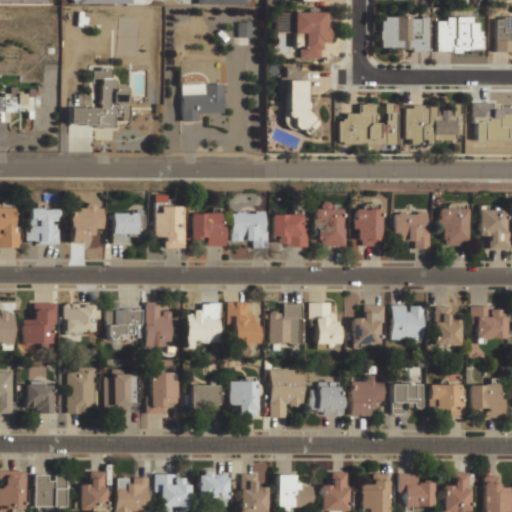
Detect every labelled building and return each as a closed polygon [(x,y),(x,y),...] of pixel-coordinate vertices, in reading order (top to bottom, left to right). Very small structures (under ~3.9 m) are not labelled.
[(329,12),(272,12),(272,32),(290,32),(291,48),(298,48),(298,57),(319,57),(318,43),(329,43),(329,12)] [(426,50),(426,16),(377,16),(377,50),(426,50)] [(432,51),(480,51),(480,24),(471,24),(471,17),(432,17),(432,51)] [(491,50),(511,50),(511,17),(491,17),(491,50)] [(237,37),(249,37),(249,23),(237,23),(237,37)] [(66,106),(66,125),(113,127),(113,119),(127,119),(128,82),(109,82),(109,68),(95,67),(94,107),(66,106)] [(294,129),(302,129),(310,137),(321,127),(303,110),(304,70),(283,70),(283,110),(285,116),(290,118),(290,125),(294,129)] [(178,83),(178,121),(198,121),(198,112),(220,112),(220,83),(178,83)] [(0,122),(7,122),(8,111),(37,111),(38,89),(0,89),(0,122)] [(375,103),(356,103),(356,113),(343,113),(343,121),(335,121),(335,143),(395,143),(395,103),(383,103),(383,123),(375,123),(375,103)] [(401,143),(454,143),(454,106),(401,105),(401,143)] [(151,236),(161,237),(161,248),(182,248),(183,205),(163,205),(163,195),(151,195),(151,236)] [(88,244),(88,232),(101,232),(101,207),(67,207),(67,244),(88,244)] [(0,247),(13,247),(13,208),(0,208),(0,247)] [(464,208),(434,209),(436,247),(466,245),(464,208)] [(24,209),(23,244),(55,244),(55,209),(24,209)] [(486,250),(506,250),(506,209),(475,209),(475,238),(486,238),(486,250)] [(379,246),(379,210),(353,210),(353,246),(379,246)] [(222,245),(222,211),(187,211),(187,236),(199,236),(199,245),(222,245)] [(341,247),(341,211),(312,211),(312,247),(341,247)] [(108,213),(108,245),(127,245),(127,236),(140,236),(140,213),(108,213)] [(263,248),(263,213),(229,213),(229,241),(247,241),(247,248),(263,248)] [(411,249),(426,249),(426,214),(390,214),(391,243),(411,243),(411,249)] [(269,248),(302,248),(302,215),(269,215),(269,248)] [(169,346),(169,312),(159,312),(159,301),(142,301),(142,346),(169,346)] [(223,325),(232,325),(232,346),(256,346),(256,312),(245,312),(245,301),(223,301),(223,325)] [(218,302),(195,302),(195,313),(184,313),(184,346),(193,346),(193,340),(218,340),(218,302)] [(266,344),(299,344),(299,302),(277,302),(277,312),(266,312),(266,344)] [(327,302),(305,302),(305,325),(314,325),(314,348),(336,348),(336,312),(327,312),(327,302)] [(350,315),(350,344),(381,344),(381,304),(360,304),(360,315),(350,315)] [(30,320),(18,320),(18,345),(50,345),(50,305),(30,305),(30,320)] [(97,333),(97,305),(59,305),(59,333),(97,333)] [(387,306),(387,340),(420,340),(420,306),(387,306)] [(134,341),(135,308),(102,307),(102,340),(134,341)] [(457,320),(446,320),(446,307),(431,307),(431,346),(457,346),(457,320)] [(467,326),(473,326),(473,340),(501,340),(502,308),(467,307),(467,326)] [(0,345),(11,345),(11,312),(0,312),(0,345)] [(64,412),(91,412),(91,369),(64,369),(64,412)] [(300,370),(267,370),(267,417),(285,417),(285,407),(300,407),(300,370)] [(175,371),(144,371),(144,414),(164,414),(164,403),(175,403),(175,371)] [(0,372),(0,414),(10,414),(10,372),(0,372)] [(126,409),(126,402),(134,402),(134,375),(101,375),(101,409),(126,409)] [(345,379),(345,416),(367,416),(367,405),(381,405),(381,379),(345,379)] [(254,381),(226,381),(226,406),(235,406),(235,416),(254,416),(254,381)] [(305,415),(341,415),(341,384),(314,384),(314,391),(305,391),(305,415)] [(388,384),(388,414),(402,414),(402,404),(419,404),(419,384),(388,384)] [(49,414),(49,385),(23,385),(23,414),(49,414)] [(215,409),(215,385),(187,385),(187,409),(215,409)] [(459,385),(426,385),(426,414),(459,414),(459,385)] [(480,419),(501,418),(500,385),(466,386),(467,411),(480,410),(480,419)] [(0,510),(21,511),(21,470),(0,470),(0,510)] [(103,471),(85,471),(85,482),(75,482),(75,509),(103,509),(103,471)] [(225,472),(195,471),(195,499),(225,499),(225,472)] [(32,507),(42,507),(42,509),(64,509),(64,473),(32,473),(32,507)] [(151,495),(157,495),(157,507),(187,507),(187,483),(178,483),(178,473),(151,473),(151,495)] [(264,511),(264,484),(254,484),(254,473),(237,473),(237,511),(264,511)] [(345,511),(345,473),(327,473),(327,484),(317,484),(317,511),(345,511)] [(309,510),(309,485),(293,485),(293,474),(273,474),(273,510),(309,510)] [(431,509),(431,483),(414,483),(414,474),(395,474),(395,509),(431,509)] [(467,511),(467,474),(450,474),(450,485),(439,485),(439,511),(467,511)] [(358,485),(358,511),(385,511),(385,476),(369,476),(369,485),(358,485)] [(145,511),(145,478),(112,479),(112,511),(130,511),(145,511)] [(495,478),(480,478),(480,511),(508,511),(508,488),(495,487),(495,478)]
